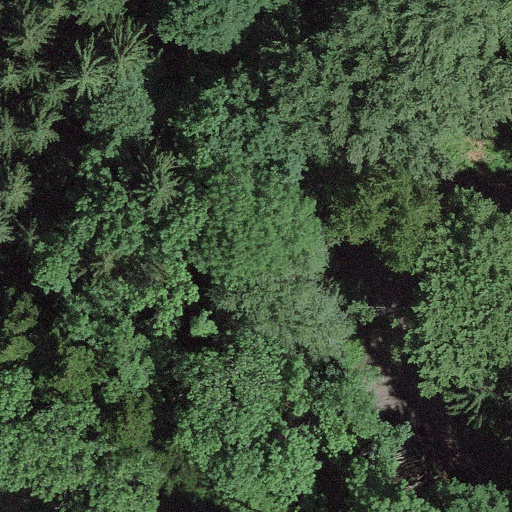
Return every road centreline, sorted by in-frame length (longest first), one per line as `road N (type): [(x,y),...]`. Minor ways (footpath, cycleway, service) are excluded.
road 1 (track): [(409,330),(393,397),(309,462),(200,494),(49,503),(23,511)]
road 2 (unclassified): [(511,209),(325,150),(195,53),(151,0)]
road 3 (track): [(325,150),(322,174),(505,511)]
